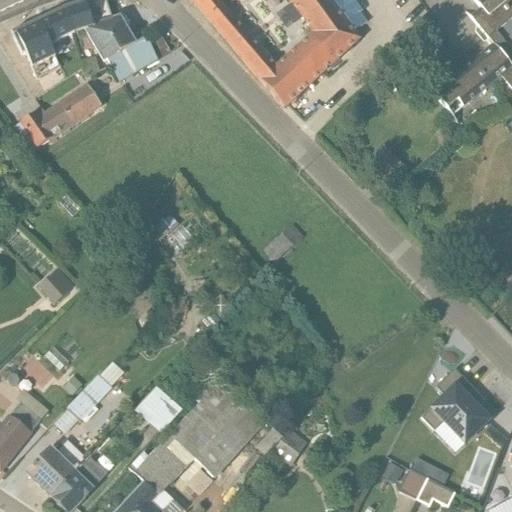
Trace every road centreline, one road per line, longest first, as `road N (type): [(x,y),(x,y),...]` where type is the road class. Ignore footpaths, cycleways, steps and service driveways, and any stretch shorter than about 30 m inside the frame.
road 1 (residential): [(158,0),(511,369)]
road 2 (unknown): [(381,0),(389,29),(384,50),(289,139)]
